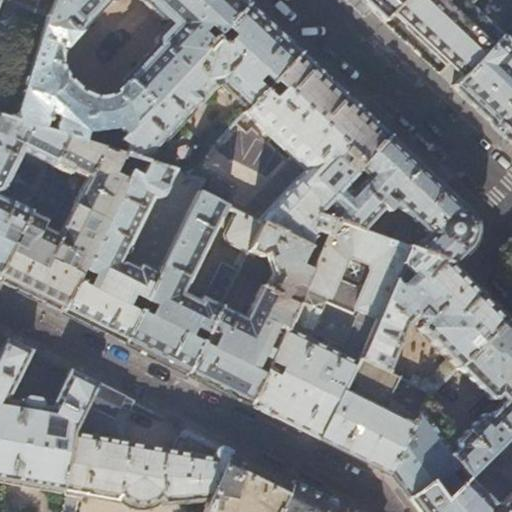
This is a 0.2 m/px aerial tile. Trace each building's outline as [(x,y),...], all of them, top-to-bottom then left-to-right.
[(0,0),(45,15),(51,0),(0,0)] [(23,77),(20,86),(22,87),(12,120),(66,137),(109,150),(120,138),(96,134),(96,132),(111,129),(115,125),(122,136),(216,36),(206,27),(213,19),(223,29),(246,4),(242,0),(51,0),(45,15),(34,49),(25,78),(23,77)] [(359,0),(374,13),(382,21),(393,10),(401,0),(359,0)] [(511,0),(401,0),(393,10),(426,41),(462,76),(499,37),(486,23),(507,0),(511,0)] [(246,4),(223,29),(216,36),(122,136),(120,138),(109,150),(122,154),(143,161),(212,86),(221,85),(247,108),(299,53),(274,29),(246,4)] [(500,131),(511,142),(511,72),(507,68),(511,62),(511,48),(499,37),(462,76),(452,86),(500,131)] [(299,53),(247,108),(243,112),(305,169),(256,221),(260,223),(306,247),(312,232),(314,231),(325,235),(330,221),(325,219),(319,217),(313,215),(319,208),(323,203),(352,174),(334,156),(344,146),(362,162),(387,136),(344,95),(299,53)] [(52,165),(66,137),(12,120),(0,116),(0,270),(29,212),(25,210),(28,204),(21,201),(18,207),(0,197),(0,194),(21,151),(52,165)] [(387,136),(362,162),(352,174),(323,203),(332,211),(325,219),(330,221),(359,231),(381,207),(386,212),(391,206),(391,201),(424,234),(410,249),(452,264),(468,249),(472,243),(474,237),(475,230),(474,226),(472,218),(470,215),(466,209),(433,179),(387,136)] [(122,154),(109,150),(66,137),(52,165),(69,174),(71,170),(87,179),(59,235),(43,227),(46,220),(29,212),(0,270),(0,280),(28,295),(61,311),(126,180),(113,174),(122,154)] [(131,170),(126,180),(61,311),(94,328),(123,342),(160,267),(157,266),(154,272),(140,264),(138,265),(135,270),(122,262),(129,249),(127,249),(153,197),(157,198),(160,196),(162,195),(175,171),(147,162),(141,175),(131,170)] [(203,180),(197,192),(222,204),(231,186),(192,166),(185,174),(203,180)] [(226,207),(222,204),(197,192),(160,267),(123,342),(154,357),(186,373),(219,306),(231,282),(213,274),(202,296),(200,295),(197,301),(182,294),(226,207)] [(246,251),(260,223),(256,221),(234,211),(221,236),(225,242),(245,253),(246,251)] [(285,331),(263,375),(249,405),(284,422),(319,439),(359,357),(392,279),(399,262),(405,248),(359,231),(330,221),(325,235),(317,252),(302,289),(325,299),(323,303),(349,316),(352,310),(358,312),(339,355),(299,337),(302,331),(288,324),(285,331)] [(317,252),(306,247),(260,223),(246,251),(258,258),(262,254),(270,275),(263,290),(282,299),(287,291),(286,286),(293,284),(302,289),(317,252)] [(410,249),(405,248),(399,262),(414,279),(407,287),(398,286),(392,279),(359,357),(387,371),(406,326),(416,317),(422,323),(415,329),(448,363),(437,374),(436,379),(420,379),(412,374),(408,382),(414,385),(428,392),(430,393),(456,368),(506,319),(475,287),(452,264),(410,249)] [(295,306),(282,299),(263,290),(258,288),(243,319),(219,306),(186,373),(218,389),(249,405),(263,375),(254,370),(276,326),(285,331),(288,324),(295,306)] [(511,324),(506,319),(456,368),(488,400),(495,400),(497,397),(501,401),(487,415),(480,414),(452,441),(452,447),(453,448),(449,453),(448,454),(466,477),(495,449),(503,441),(511,431),(511,324)] [(71,432),(95,384),(68,370),(47,407),(40,405),(40,401),(39,397),(22,393),(18,398),(18,401),(4,399),(30,351),(6,340),(0,351),(0,481),(14,484),(61,493),(61,491),(71,432)] [(397,377),(387,371),(359,357),(319,439),(353,457),(389,474),(423,402),(428,392),(414,385),(403,407),(386,398),(397,377)] [(121,441),(127,409),(131,402),(95,384),(71,432),(61,491),(68,492),(83,494),(83,495),(117,501),(118,497),(123,501),(129,505),(139,507),(145,506),(149,505),(153,503),(158,499),(160,501),(160,504),(195,503),(195,501),(207,501),(227,455),(229,450),(182,427),(176,444),(170,443),(169,449),(153,447),(121,441)] [(440,421),(428,406),(423,402),(389,474),(399,486),(408,498),(430,483),(442,500),(458,485),(449,475),(457,469),(464,478),(466,477),(448,454),(449,453),(430,428),(440,421)] [(503,441),(495,449),(503,457),(511,449),(503,441)] [(263,472),(227,455),(207,501),(201,511),(276,511),(289,486),(263,472)] [(466,477),(464,478),(458,485),(442,500),(430,483),(408,498),(418,511),(511,511),(511,486),(497,471),(478,474),(469,482),(466,477)] [(342,511),(345,508),(322,496),(292,481),(289,486),(276,511),(342,511)]
